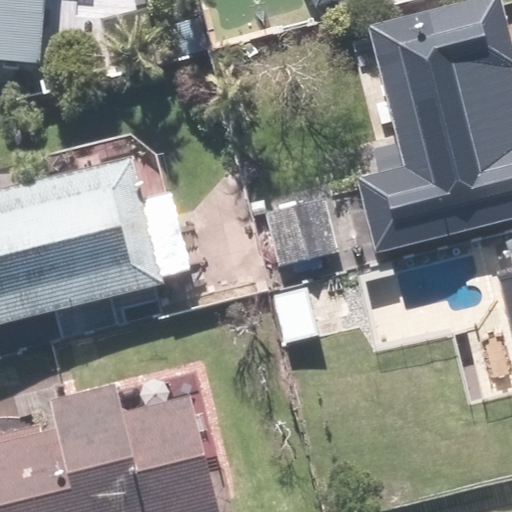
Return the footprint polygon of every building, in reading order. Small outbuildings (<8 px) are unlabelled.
[(50,0),(0,0),(0,51),(48,54),(50,0)] [(316,0),(320,9),(343,0),(316,0)] [(511,18),(508,1),(380,29),(410,165),(362,175),(378,245),(511,215),(511,18)] [(145,158),(0,186),(0,316),(169,283),(145,158)] [(326,194),(265,211),(280,265),(341,247),(326,194)] [(511,267),(502,269),(511,312),(511,267)] [(323,330),(311,281),(272,292),(285,340),(323,330)] [(59,392),(66,422),(0,436),(0,511),(224,511),(234,510),(207,390),(132,407),(125,377),(59,392)]
